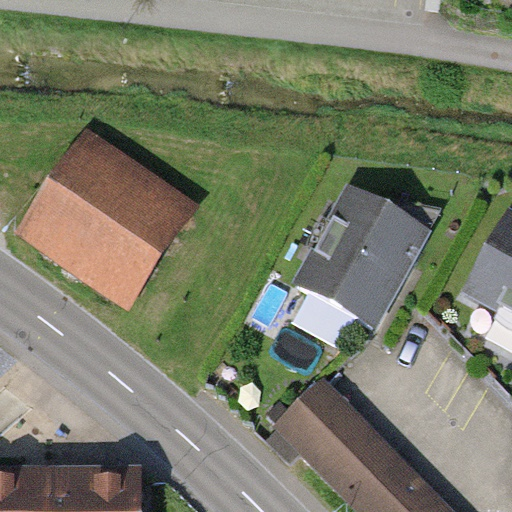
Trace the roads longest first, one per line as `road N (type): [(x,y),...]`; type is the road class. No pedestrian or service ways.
road 1 (residential): [(511,59),(26,0)]
road 2 (secondary): [(262,511),(180,429),(0,290)]
